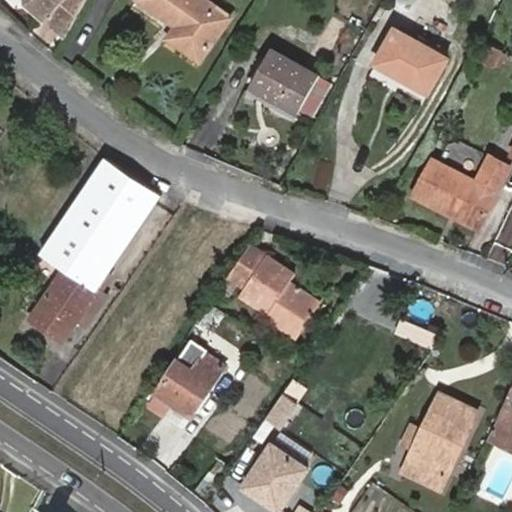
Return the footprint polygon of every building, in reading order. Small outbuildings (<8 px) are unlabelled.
[(45,0),(28,0),(29,8),(36,14),(45,0)] [(45,0),(36,14),(53,28),(69,0),(45,0)] [(82,0),(69,0),(53,28),(68,40),(88,4),(82,0)] [(138,0),(138,1),(155,13),(162,0),(138,0)] [(209,0),(162,0),(155,13),(178,29),(169,41),(203,65),(227,31),(212,19),(219,7),(209,0)] [(212,19),(227,31),(236,19),(219,7),(212,19)] [(433,96),(452,61),(399,30),(379,67),(433,96)] [(496,68),(504,51),(484,42),(476,59),(496,68)] [(276,52),(254,91),(299,115),(320,78),(276,52)] [(48,256),(62,265),(126,172),(111,161),(48,256)] [(425,197),(468,223),(484,189),(443,165),(425,197)] [(484,189),(468,223),(485,233),(511,185),(511,174),(501,167),(487,191),(484,189)] [(126,172),(62,265),(68,270),(35,320),(68,342),(165,197),(126,172)] [(261,240),(238,274),(251,284),(249,290),(276,309),(272,315),(301,334),(325,298),(297,279),(302,269),(261,240)] [(411,323),(405,330),(422,338),(422,340),(436,347),(441,336),(411,323)] [(232,368),(244,349),(212,327),(199,346),(232,368)] [(195,419),(232,368),(199,346),(164,398),(195,419)] [(444,396),(428,433),(419,453),(410,474),(449,494),(485,415),(444,396)] [(511,412),(497,443),(511,449),(511,412)] [(419,453),(428,433),(414,427),(406,447),(419,453)] [(283,511),(312,469),(278,446),(250,489),(281,511),(283,511)]
